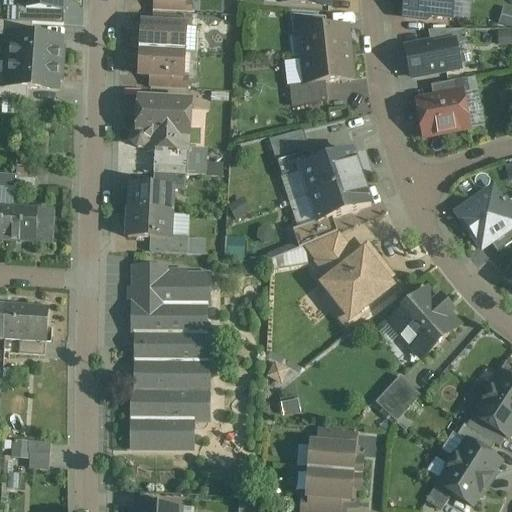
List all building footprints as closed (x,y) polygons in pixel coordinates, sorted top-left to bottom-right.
[(17,0),(18,0),(26,1),(26,10),(26,11),(63,13),(63,0),(17,0)] [(405,0),(404,19),(426,21),(430,18),(451,20),(453,0),(405,0)] [(185,3),(155,2),(154,14),(190,16),(191,3),(185,2),(185,3)] [(63,13),(26,11),(26,10),(18,10),(17,23),(32,24),(63,26),(63,13)] [(190,16),(154,14),(154,26),(185,28),(190,29),(190,16)] [(326,19),(291,16),(293,35),(304,34),(304,33),(327,31),(326,19)] [(17,23),(0,22),(0,36),(8,37),(8,36),(31,38),(32,24),(17,23)] [(154,26),(142,25),(142,37),(133,36),(132,51),(184,54),(185,28),(154,26)] [(327,31),(304,33),(304,34),(306,61),(350,56),(347,28),(327,31)] [(464,32),(428,33),(431,45),(432,48),(454,43),(455,47),(467,45),(464,32)] [(31,38),(8,36),(8,37),(6,62),(62,66),(63,50),(60,49),(61,40),(31,38)] [(454,43),(432,48),(431,45),(406,50),(412,79),(459,70),(455,47),(454,43)] [(184,54),(132,51),(131,65),(140,66),(140,77),(151,78),(183,79),(183,78),(184,54)] [(306,61),(302,62),(305,85),(325,83),(353,80),(350,56),(306,61)] [(62,66),(6,62),(4,87),(4,88),(27,89),(57,91),(58,81),(61,82),(62,66)] [(183,79),(151,78),(150,90),(186,92),(187,79),(183,78),(183,79)] [(466,81),(430,87),(433,99),(462,94),(462,96),(469,94),(466,81)] [(305,85),(289,87),(292,109),(327,101),(325,83),(305,85)] [(27,89),(4,88),(4,87),(0,86),(0,100),(27,103),(27,89)] [(433,99),(416,102),(424,140),(469,131),(462,96),(462,94),(433,99)] [(186,104),(144,101),(140,105),(138,135),(133,139),(133,145),(137,149),(143,150),(147,146),(150,150),(155,150),(187,152),(187,151),(190,108),(186,104)] [(187,152),(155,150),(154,176),(187,177),(189,151),(187,151),(187,152)] [(310,153),(275,162),(281,179),(300,173),(299,172),(314,167),(310,153)] [(308,199),(361,181),(353,154),(314,167),(299,172),(300,173),(308,199)] [(38,168),(18,167),(17,178),(37,179),(38,168)] [(15,178),(0,177),(0,189),(14,190),(15,178)] [(17,178),(15,178),(14,190),(35,191),(36,180),(17,178)] [(361,181),(308,199),(317,224),(317,225),(332,220),(370,207),(361,181)] [(173,191),(130,189),(129,214),(171,217),(173,191)] [(493,191),(457,215),(482,251),(491,244),(511,229),(511,211),(505,202),(502,204),(493,191)] [(13,210),(0,208),(0,242),(11,244),(13,210)] [(55,213),(13,210),(11,244),(53,246),(55,213)] [(171,217),(129,214),(127,240),(151,241),(170,242),(170,241),(171,217)] [(317,224),(292,232),(298,251),(337,234),(332,220),(317,225),(317,224)] [(511,229),(491,244),(498,254),(511,244),(511,229)] [(338,237),(307,250),(317,263),(316,264),(327,279),(354,257),(338,237)] [(187,242),(170,241),(170,242),(151,241),(151,255),(186,257),(187,242)] [(327,279),(321,284),(329,294),(322,299),(347,329),(361,317),(359,314),(391,289),(361,252),(354,257),(327,279)] [(511,267),(503,280),(511,286),(511,267)] [(184,273),(165,273),(165,270),(134,269),(134,291),(130,291),(129,307),(133,307),(133,336),(136,336),(136,364),(142,365),(142,377),(136,377),(136,392),(132,392),(132,426),(183,427),(183,423),(192,423),(208,423),(209,334),(205,334),(205,308),(209,308),(209,277),(184,277),(184,273)] [(442,302),(426,292),(411,306),(410,306),(410,307),(407,309),(406,309),(406,310),(391,324),(401,336),(400,337),(410,349),(412,348),(422,360),(438,346),(439,346),(439,345),(442,343),(443,342),(442,342),(458,328),(447,315),(450,312),(449,310),(448,310),(443,304),(442,302)] [(49,310),(6,307),(4,342),(19,343),(45,345),(46,345),(49,310)] [(45,345),(19,343),(18,356),(44,358),(45,345)] [(511,367),(506,364),(499,374),(501,375),(511,381),(511,367)] [(286,373),(275,367),(270,378),(280,383),(286,373)] [(27,371),(14,371),(14,383),(27,384),(27,371)] [(511,381),(501,375),(487,396),(511,412),(511,381)] [(421,398),(400,379),(375,405),(397,425),(421,398)] [(511,435),(511,412),(487,396),(473,418),(508,441),(511,435)] [(279,404),(282,416),(299,412),(296,401),(279,404)] [(183,427),(132,426),(132,451),(192,451),(192,423),(183,423),(183,427)] [(494,446),(464,427),(457,437),(465,443),(466,442),(488,456),(494,446)] [(356,431),(320,428),(319,446),(354,449),(356,431)] [(26,489),(27,460),(10,459),(10,441),(5,441),(4,488),(26,489)] [(488,456),(466,442),(465,443),(452,464),(487,487),(501,465),(488,456)] [(29,444),(15,443),(14,458),(28,459),(28,456),(29,444)] [(51,445),(29,444),(28,456),(50,457),(51,445)] [(319,446),(311,445),(309,472),(361,476),(362,461),(353,460),(354,449),(319,446)] [(50,457),(28,456),(28,459),(31,459),(30,470),(49,471),(50,457)] [(487,487),(452,464),(438,486),(473,509),(487,487)] [(361,476),(309,472),(307,498),(307,499),(339,501),(350,502),(351,491),(360,492),(361,476)] [(338,511),(339,501),(307,499),(307,498),(303,498),(302,511),(338,511)]
